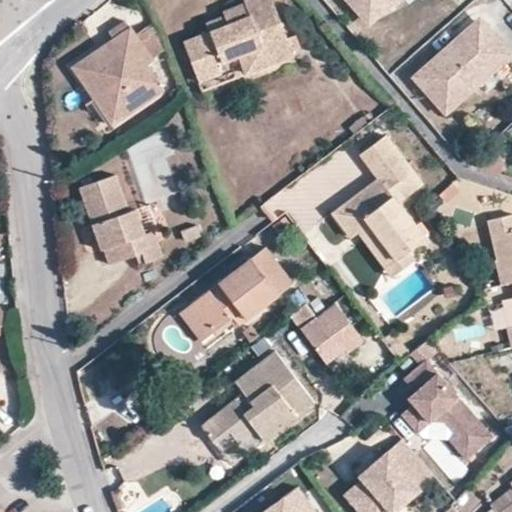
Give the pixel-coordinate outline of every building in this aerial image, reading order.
[(229,23),(226,16),(207,22),(210,33),(185,43),(200,82),(221,73),(218,64),(239,55),(245,74),(301,52),(295,35),(288,38),(273,0),(245,0),(247,3),(251,15),(229,23)] [(345,0),(370,27),(401,0),(345,0)] [(224,12),(226,16),(229,23),(251,15),(247,3),(224,12)] [(511,57),(479,20),(413,78),(448,117),(511,59),(511,57)] [(105,99),(120,119),(160,91),(145,66),(150,62),(121,23),(104,35),(109,41),(114,48),(99,57),(94,51),(68,69),(95,105),(105,99)] [(114,48),(109,41),(94,51),(99,57),(114,48)] [(111,126),(120,119),(105,99),(95,105),(111,126)] [(343,143),(368,124),(363,116),(356,122),(352,117),(334,132),(343,143)] [(394,259),(407,250),(424,238),(398,202),(422,183),(385,136),(361,155),(379,178),(333,213),(349,237),(356,232),(366,224),(394,259)] [(111,265),(135,257),(139,255),(142,264),(161,257),(153,232),(143,235),(135,211),(128,213),(115,177),(80,188),(101,250),(105,249),(111,265)] [(497,261),(503,285),(511,283),(511,216),(489,222),(497,261)] [(413,259),(407,250),(394,259),(366,224),(356,232),(390,277),(413,259)] [(232,318),(238,325),(293,283),(266,248),(191,304),(213,332),(232,318)] [(490,263),(495,287),(503,285),(497,261),(490,263)] [(511,283),(511,284),(511,299),(500,301),(507,326),(505,327),(510,348),(511,347),(511,283)] [(0,303),(0,328),(12,318),(0,304),(0,303)] [(364,341),(335,303),(318,317),(301,331),(326,364),(345,349),(348,353),(364,341)] [(199,342),(213,332),(191,304),(178,313),(199,342)] [(301,331),(318,317),(308,305),(291,318),(301,331)] [(235,327),(238,325),(232,318),(213,332),(216,336),(232,324),(235,327)] [(258,335),(252,326),(241,333),(249,342),(258,335)] [(392,331),(381,339),(398,362),(410,353),(392,331)] [(438,351),(428,340),(412,352),(421,365),(426,361),(438,351)] [(256,432),(264,440),(314,402),(275,353),(237,381),(244,392),(253,404),(244,412),(235,400),(201,424),(216,444),(230,433),(239,444),(256,432)] [(492,437),(426,361),(421,365),(406,377),(416,388),(405,398),(413,406),(402,415),(415,430),(427,420),(445,421),(456,433),(445,443),(462,462),(492,437)] [(253,404),(244,392),(235,400),(244,412),(253,404)] [(231,465),(264,440),(256,432),(239,444),(230,433),(216,444),(231,465)] [(356,511),(393,511),(433,478),(401,440),(356,477),(360,481),(342,496),(356,511)] [(511,511),(511,483),(511,484),(511,485),(511,487),(493,503),(499,511),(498,511),(511,511)] [(121,487),(111,491),(118,511),(124,508),(120,497),(124,495),(121,487)] [(314,511),(296,488),(262,511),(314,511)] [(444,490),(436,497),(448,510),(451,506),(454,503),(444,490)]
